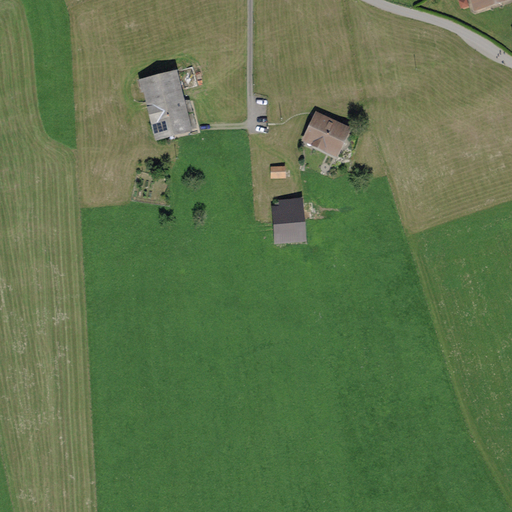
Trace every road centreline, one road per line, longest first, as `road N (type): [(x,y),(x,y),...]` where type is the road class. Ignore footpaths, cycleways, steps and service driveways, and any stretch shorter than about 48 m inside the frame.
road 1 (residential): [(251,0),(250,124),(203,127)]
road 2 (residential): [(511,62),(446,24),(371,0)]
